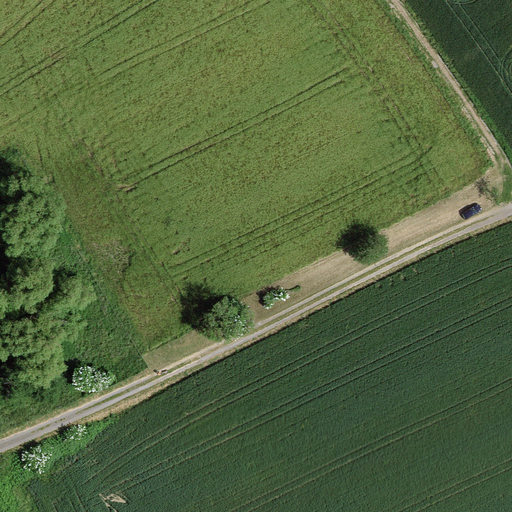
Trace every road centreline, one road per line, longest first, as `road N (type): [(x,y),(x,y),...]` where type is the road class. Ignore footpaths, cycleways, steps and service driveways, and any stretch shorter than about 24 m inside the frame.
road 1 (track): [(0,449),(511,209)]
road 2 (track): [(511,188),(474,113),(393,0)]
